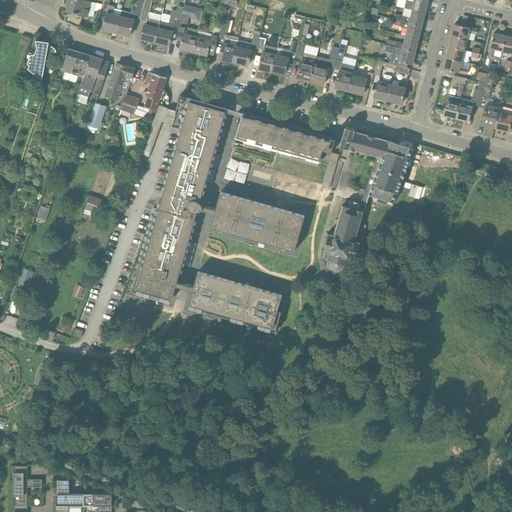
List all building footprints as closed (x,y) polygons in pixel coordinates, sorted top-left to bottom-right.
[(85,1),(81,0),(68,0),(66,12),(88,17),(91,2),(85,1)] [(116,33),(122,10),(114,9),(108,8),(110,0),(103,0),(102,5),(101,9),(107,10),(107,13),(102,30),(116,33)] [(140,19),(145,0),(138,0),(135,14),(122,10),(116,33),(130,37),(134,20),(133,19),(134,18),(140,19)] [(155,43),(160,22),(148,18),(150,10),(152,0),(145,0),(140,19),(140,21),(147,22),(146,25),(145,24),(141,40),(155,43)] [(227,0),(226,5),(237,8),(238,2),(230,0),(227,0)] [(413,0),(411,10),(425,14),(428,1),(425,0),(413,0)] [(160,22),(155,43),(169,47),(173,32),(172,31),(173,29),(178,31),(181,21),(182,16),(183,10),(177,9),(176,13),(171,12),(168,24),(160,22)] [(425,14),(411,10),(410,17),(402,15),(402,16),(394,14),(393,19),(422,26),(425,14)] [(194,52),(199,31),(186,28),(189,17),(182,16),(181,21),(178,31),(176,38),(182,40),(180,49),(194,52)] [(220,28),(220,31),(228,33),(231,21),(223,19),(220,28)] [(405,37),(418,40),(422,26),(393,19),(391,25),(400,27),(399,27),(407,29),(405,37)] [(469,34),(476,35),(477,31),(454,25),(451,36),(467,40),(469,34)] [(214,52),(215,48),(220,31),(220,28),(215,27),(213,34),(199,31),(194,52),(207,56),(209,51),(214,52)] [(495,51),(502,53),(505,36),(494,34),(489,57),(494,58),(495,51)] [(219,59),(233,63),(237,46),(229,44),(231,36),(225,35),(219,59)] [(256,49),(259,49),(262,38),(259,37),(260,36),(254,35),(251,44),(238,40),(237,46),(233,63),(248,66),(249,59),(250,59),(252,51),(256,52),(256,49)] [(449,47),(464,51),(466,46),(467,40),(451,36),(449,47)] [(502,53),(507,54),(511,54),(511,37),(505,36),(502,53)] [(386,45),(415,53),(418,40),(405,37),(403,44),(388,40),(386,45)] [(271,72),(276,54),(277,48),(265,45),(266,39),(262,38),(259,49),(261,50),(260,54),(262,54),(259,69),(271,72)] [(30,63),(28,69),(42,81),(47,54),(56,52),(55,50),(55,49),(49,44),(49,42),(35,41),(37,49),(34,55),(30,55),(27,64),(30,63)] [(288,59),(295,61),(300,43),(292,41),(290,51),(282,49),(281,55),(276,54),(271,72),(284,75),(288,59)] [(296,79),(310,82),(316,56),(304,53),(306,45),(300,43),(295,61),(300,63),(296,79)] [(349,92),(354,72),(355,67),(347,65),(346,71),(341,70),(347,46),(340,44),(339,48),(334,69),(339,71),(335,88),(349,92)] [(400,56),(398,62),(412,66),(415,53),(386,45),(385,45),(383,52),(400,56)] [(328,68),(334,69),(339,48),(332,47),(329,58),(330,58),(329,60),(316,56),(310,82),(323,85),(328,68)] [(446,58),(462,62),(464,56),(464,51),(449,47),(446,58)] [(70,76),(71,75),(78,52),(69,49),(62,71),(56,69),(53,80),(59,82),(62,73),(67,74),(66,75),(70,76)] [(71,75),(83,78),(91,56),(78,52),(71,75)] [(96,77),(104,79),(109,63),(102,61),(102,60),(91,56),(83,78),(80,88),(91,91),(96,77)] [(443,70),(466,75),(467,70),(460,68),(462,62),(446,58),(443,70)] [(384,62),(378,61),(377,61),(374,74),(374,75),(380,76),(382,67),(384,62)] [(118,63),(118,64),(108,92),(110,92),(108,98),(117,101),(125,76),(133,78),(136,69),(128,67),(129,67),(118,63)] [(397,66),(396,70),(395,72),(408,76),(410,69),(397,66)] [(354,72),(349,92),(363,95),(365,86),(371,87),(374,75),(374,74),(368,72),(367,75),(354,72)] [(486,82),(488,74),(478,72),(476,80),(479,80),(486,82)] [(149,73),(149,74),(146,83),(151,84),(147,97),(149,97),(145,108),(150,109),(148,117),(153,118),(167,78),(155,74),(154,75),(149,73)] [(483,91),(482,98),(488,99),(494,76),(488,74),(486,82),(483,91)] [(456,119),(461,99),(466,80),(465,79),(453,76),(452,82),(459,84),(456,98),(449,97),(447,102),(444,116),(456,119)] [(374,98),(388,101),(392,85),(378,81),(374,98)] [(392,85),(388,101),(401,105),(405,88),(392,85)] [(482,98),(483,91),(475,89),(471,101),(461,99),(456,119),(468,122),(472,108),(472,107),(472,105),(480,108),(482,98)] [(122,110),(134,114),(139,100),(127,95),(122,110)] [(186,96),(180,95),(171,127),(181,130),(159,208),(156,207),(132,291),(167,301),(169,298),(172,299),(175,288),(183,291),(192,294),(189,304),(192,305),(191,308),(275,332),(281,312),(278,311),(282,295),(198,272),(193,289),(185,286),(177,283),(197,212),(201,210),(205,212),(214,215),(211,228),(295,251),(305,216),(221,192),(216,210),(207,207),(203,206),(200,202),(225,112),(189,102),(189,103),(184,102),(186,96)] [(106,105),(95,101),(86,126),(98,129),(106,105)] [(495,129),(501,106),(501,105),(493,103),(492,106),(486,105),(481,125),(495,129)] [(511,108),(501,106),(495,129),(508,132),(511,117),(511,116),(511,115),(511,108)] [(339,155),(332,153),(336,139),(241,112),(235,130),(234,134),(237,135),(236,138),(329,164),(329,161),(337,163),(339,155)] [(346,126),(341,143),(340,146),(350,149),(349,150),(356,152),(356,151),(376,157),(360,204),(349,201),(347,207),(342,206),(333,235),(329,234),(323,257),(323,259),(327,260),(327,261),(327,265),(328,267),(329,270),(331,271),(332,272),(334,273),(336,274),(340,273),(342,273),(343,272),(345,270),(346,269),(347,267),(348,265),(350,258),(355,260),(360,243),(355,241),(363,212),(368,199),(387,204),(388,202),(394,203),(397,194),(398,194),(411,159),(410,158),(413,148),(412,148),(414,142),(400,138),(398,144),(389,141),(388,142),(355,132),(355,129),(346,126)] [(84,210),(95,214),(100,199),(90,196),(84,210)] [(37,218),(47,221),(51,208),(42,205),(37,218)] [(56,330),(69,335),(74,321),(61,316),(56,330)] [(75,329),(73,336),(80,338),(83,331),(75,329)] [(27,449),(29,444),(14,439),(13,443),(27,449)] [(27,488),(42,488),(42,480),(27,480),(27,466),(14,467),(14,473),(13,473),(13,496),(14,496),(14,507),(27,507),(27,488)] [(68,511),(69,506),(83,506),(83,494),(69,494),(69,480),(58,480),(58,494),(55,494),(56,506),(55,511),(68,511)] [(111,511),(112,506),(112,494),(83,494),(83,506),(98,506),(98,511),(111,511)]
